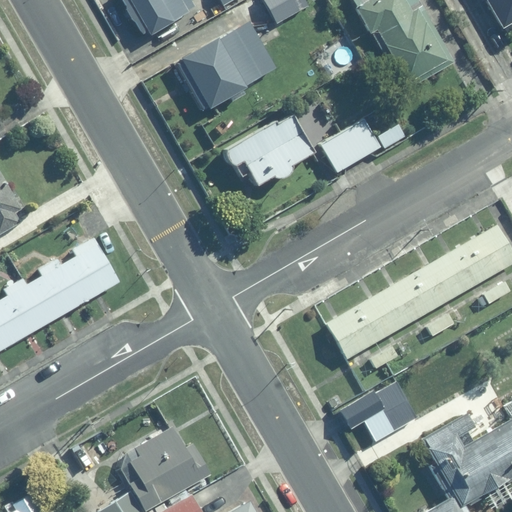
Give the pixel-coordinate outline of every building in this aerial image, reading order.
[(118,0),(140,36),(190,5),(187,0),(118,0)] [(258,0),(267,14),(268,13),(289,0),(258,0)] [(402,88),(406,86),(449,61),(413,0),(365,0),(352,8),(366,33),(369,31),(402,88)] [(511,0),(482,0),(498,27),(511,19),(511,20),(511,0)] [(248,20),(171,62),(198,112),(275,70),(248,20)] [(310,152),(288,114),(286,111),(261,125),(221,149),(221,150),(220,151),(220,152),(220,153),(220,154),(220,155),(220,156),(221,157),(221,158),(221,159),(222,160),(222,161),(223,161),(223,162),(224,162),(224,163),(225,163),(225,164),(226,164),(227,164),(227,165),(228,165),(229,165),(230,165),(230,166),(231,166),(236,177),(245,173),(250,184),(251,184),(251,185),(252,185),(253,185),(254,185),(255,185),(256,185),(257,185),(258,184),(259,184),(260,183),(261,183),(262,182),(262,181),(263,181),(263,180),(264,179),(264,178),(265,177),(265,176),(269,174),(269,175),(270,175),(270,176),(271,176),(272,176),(272,177),(273,177),(274,177),(275,177),(276,177),(277,177),(278,177),(279,177),(280,177),(281,176),(282,176),(282,175),(283,175),(283,174),(284,174),(284,173),(285,172),(285,171),(285,170),(286,170),(286,169),(286,168),(286,167),(286,166),(310,152)] [(334,173),(340,170),(377,148),(360,119),(317,144),(334,173)] [(382,149),(384,148),(404,136),(397,124),(375,137),(382,149)] [(17,211),(0,182),(0,233),(15,225),(10,215),(17,211)] [(341,357),(369,342),(511,262),(511,253),(496,225),(322,322),(341,357)] [(0,346),(117,282),(92,237),(69,250),(73,256),(68,258),(66,253),(38,268),(40,273),(22,283),(20,279),(3,288),(6,293),(0,296),(0,346)] [(391,428),(412,415),(426,407),(406,374),(388,384),(371,394),(369,390),(368,390),(335,410),(347,430),(380,410),(391,428)] [(460,511),(458,507),(485,491),(511,475),(511,402),(507,405),(511,413),(511,415),(477,437),(463,413),(416,440),(431,465),(427,467),(446,498),(421,511),(460,511)] [(124,483),(125,484),(141,510),(204,472),(188,445),(181,449),(169,428),(134,449),(132,449),(131,450),(130,450),(129,451),(128,451),(127,452),(126,453),(125,454),(124,455),(123,455),(122,456),(121,457),(121,459),(120,460),(120,461),(119,462),(119,463),(118,464),(118,466),(118,467),(118,468),(118,469),(118,471),(118,472),(118,473),(119,474),(119,476),(120,477),(120,478),(121,479),(122,480),(122,481),(123,482),(124,483)] [(403,495),(411,508),(426,499),(419,486),(403,495)] [(199,511),(188,494),(184,487),(175,492),(166,497),(171,505),(159,511),(199,511)] [(95,511),(139,511),(126,491),(96,511),(95,511)] [(40,511),(30,492),(9,503),(12,509),(6,511),(40,511)] [(253,511),(246,500),(224,511),(253,511)]
